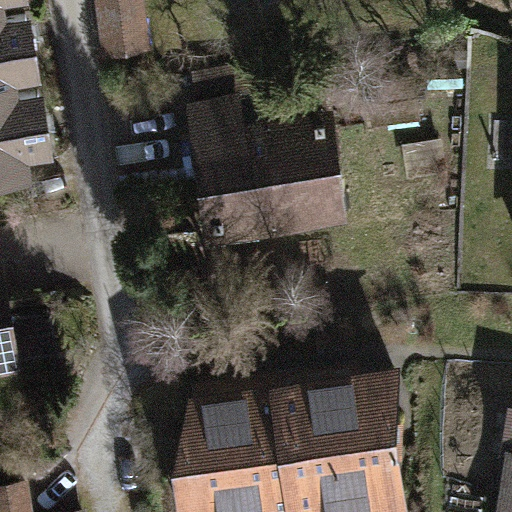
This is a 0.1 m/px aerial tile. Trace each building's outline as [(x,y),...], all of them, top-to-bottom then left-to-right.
[(0,0),(0,171),(32,166),(29,147),(55,143),(45,78),(16,82),(14,69),(43,65),(32,0),(25,0),(6,3),(5,0),(0,0)] [(144,0),(96,0),(103,53),(151,46),(144,0)] [(192,67),(195,93),(242,87),(263,84),(260,58),(192,67)] [(369,77),(373,122),(420,117),(416,73),(369,77)] [(195,93),(186,94),(203,237),(349,219),(335,107),(246,118),(242,87),(195,93)] [(442,136),(403,142),(408,175),(447,169),(442,136)] [(4,260),(0,260),(0,373),(22,370),(4,260)] [(400,358),(333,367),(351,511),(385,511),(408,509),(400,358)] [(351,511),(333,367),(280,374),(298,511),(351,511)] [(298,511),(280,374),(227,381),(243,511),(298,511)] [(243,511),(227,381),(189,387),(173,454),(182,511),(243,511)] [(511,445),(511,402),(510,402),(501,453),(507,454),(508,445),(511,445)] [(511,511),(511,445),(508,445),(507,454),(497,511),(511,511)] [(33,511),(29,477),(0,480),(0,511),(33,511)]
